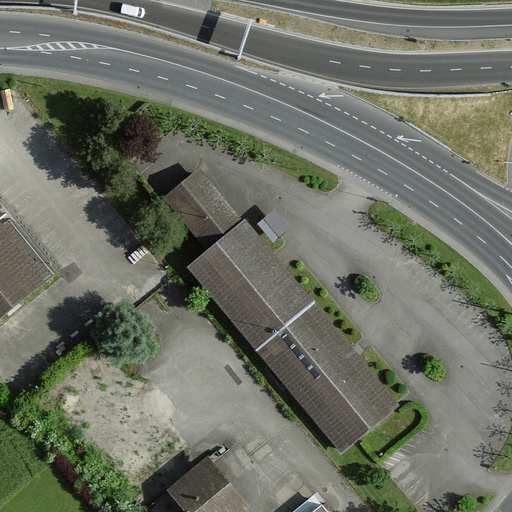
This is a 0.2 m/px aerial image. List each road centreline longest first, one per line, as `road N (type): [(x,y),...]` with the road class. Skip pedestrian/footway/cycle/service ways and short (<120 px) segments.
road 1 (primary): [(0,40),(89,51),(239,94),(402,173)]
road 2 (motorway): [(100,0),(334,62),(418,70),(511,66)]
road 3 (motorway): [(283,0),(430,18),(511,16)]
